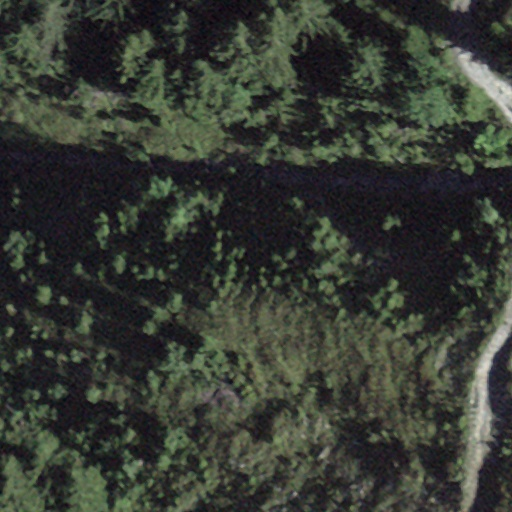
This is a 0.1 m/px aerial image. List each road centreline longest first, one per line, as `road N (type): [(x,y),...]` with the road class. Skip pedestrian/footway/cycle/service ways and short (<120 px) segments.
road 1 (track): [(423,511),(511,343)]
road 2 (track): [(511,84),(435,12),(445,0)]
